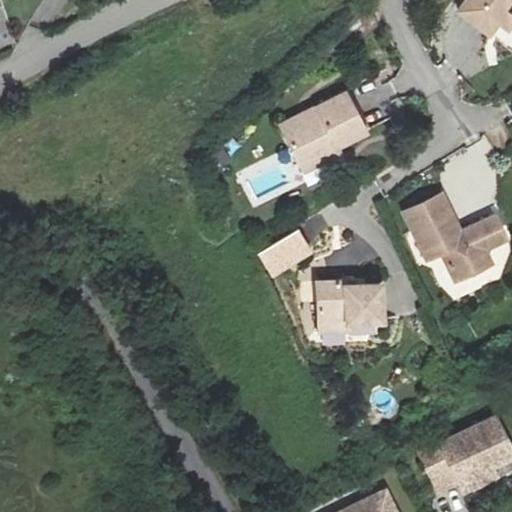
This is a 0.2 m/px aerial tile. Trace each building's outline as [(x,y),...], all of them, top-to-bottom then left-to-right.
[(491,34),(500,21),(509,28),(511,24),(511,0),(468,0),(460,12),(491,34)] [(331,144),(332,148),(362,134),(343,94),(276,125),(293,162),(331,144)] [(331,144),(293,162),(298,171),(335,153),(332,148),(331,144)] [(455,283),(474,273),(490,264),(483,251),(505,240),(493,218),(459,236),(439,200),(402,219),(426,264),(441,257),(446,267),(455,283)] [(260,254),(273,277),(312,254),(299,231),(260,254)] [(431,275),(446,267),(441,257),(426,264),(431,275)] [(480,284),(474,273),(455,283),(461,295),(480,284)] [(316,285),(319,334),(349,333),(348,323),(382,322),(380,287),(346,288),(346,284),(316,285)] [(511,455),(495,418),(419,453),(438,492),(457,483),(461,491),(494,476),(490,467),(511,456),(511,455)] [(396,511),(386,490),(341,511),(396,511)]
